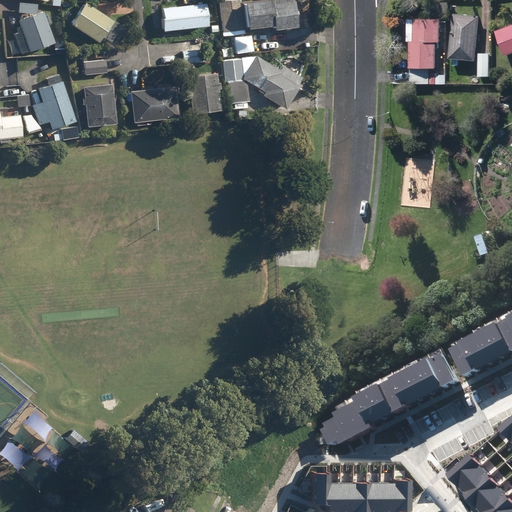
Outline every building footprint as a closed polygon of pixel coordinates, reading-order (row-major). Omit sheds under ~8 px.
[(244,30),(239,0),(238,0),(220,2),(224,32),(244,30)] [(296,0),(267,0),(245,3),(249,30),(277,27),(277,30),(300,28),(296,0)] [(19,13),(38,15),(39,5),(20,4),(19,13)] [(104,39),(116,46),(127,30),(87,4),(73,26),(101,43),(104,39)] [(164,20),(165,32),(210,27),(208,5),(165,9),(166,20),(164,20)] [(30,49),(31,53),(56,44),(44,13),(21,22),(25,33),(18,36),(24,51),(30,49)] [(453,66),(458,67),(459,60),(475,62),(479,18),(453,15),(449,59),(453,60),(453,66)] [(411,85),(429,86),(429,70),(435,70),(436,44),(440,44),(440,20),(414,20),(414,45),(409,45),(409,70),(411,70),(411,85)] [(511,26),(495,33),(505,58),(511,54),(511,26)] [(183,52),(184,65),(206,62),(204,50),(183,52)] [(479,78),(489,78),(489,55),(479,55),(479,78)] [(267,93),(265,96),(288,110),(301,88),(299,86),(304,78),(285,67),(282,71),(257,56),(223,62),(226,82),(228,82),(231,104),(251,101),(248,81),(267,93)] [(86,63),(87,76),(108,73),(106,61),(86,63)] [(192,78),(196,114),(223,111),(220,90),(222,90),(222,84),(219,84),(218,74),(192,78)] [(51,122),(54,130),(77,122),(63,82),(59,83),(56,76),(47,80),(50,87),(39,91),(44,103),(33,107),(40,126),(51,122)] [(436,77),(436,86),(446,86),(446,76),(436,77)] [(87,106),(89,128),(118,125),(114,85),(85,88),(86,99),(84,100),(84,106),(87,106)] [(132,92),(135,123),(180,118),(176,87),(132,92)] [(13,95),(14,106),(26,105),(25,94),(13,95)] [(0,112),(0,139),(24,138),(22,116),(1,118),(1,112),(0,112)] [(24,116),(28,132),(41,129),(30,115),(24,116)] [(77,127),(62,130),(64,139),(79,137),(77,127)] [(488,254),(481,234),(474,237),(480,256),(488,254)] [(511,347),(511,319),(510,316),(498,322),(511,347)] [(502,358),(511,353),(511,347),(498,322),(486,329),(502,358)] [(491,364),(502,358),(486,329),(475,335),(491,364)] [(479,371),(491,364),(475,335),(463,341),(479,371)] [(467,377),(479,371),(463,341),(451,347),(467,377)] [(445,389),(458,382),(443,353),(430,360),(445,389)] [(445,389),(430,360),(418,366),(433,395),(445,389)] [(421,401),(433,395),(418,366),(406,372),(421,401)] [(409,407),(421,401),(406,372),(394,378),(409,407)] [(383,384),(398,413),(409,407),(394,378),(383,384)] [(398,413),(383,384),(371,391),(386,419),(398,413)] [(373,426),(386,419),(371,391),(359,397),(360,400),(373,426)] [(361,432),(373,426),(360,400),(348,406),(361,432)] [(347,439),(361,432),(348,406),(334,414),(335,416),(346,437),(347,439)] [(511,438),(511,415),(497,429),(499,431),(509,440),(511,438)] [(333,443),(346,437),(335,416),(322,423),(333,443)] [(457,485),(481,465),(472,454),(471,452),(447,472),(457,485)] [(457,485),(466,495),(490,475),(481,465),(457,485)] [(313,504),(326,504),(326,482),(326,472),(313,472),(313,504)] [(475,506),(499,486),(490,475),(466,495),(475,506)] [(409,510),(409,477),(394,477),(394,482),(394,510),(409,510)] [(340,510),(340,482),(326,482),(326,504),(326,510),(328,510),(340,510)] [(340,482),(340,510),(353,510),(353,482),(340,482)] [(367,482),(353,482),(353,510),(367,510),(367,482)] [(367,482),(367,510),(380,510),(380,482),(367,482)] [(390,482),(380,482),(380,510),(394,510),(394,482),(390,482)] [(475,506),(480,511),(488,511),(508,496),(499,486),(475,506)] [(157,494),(143,499),(147,511),(162,506),(157,494)] [(508,511),(511,510),(511,500),(508,496),(488,511),(508,511)]
